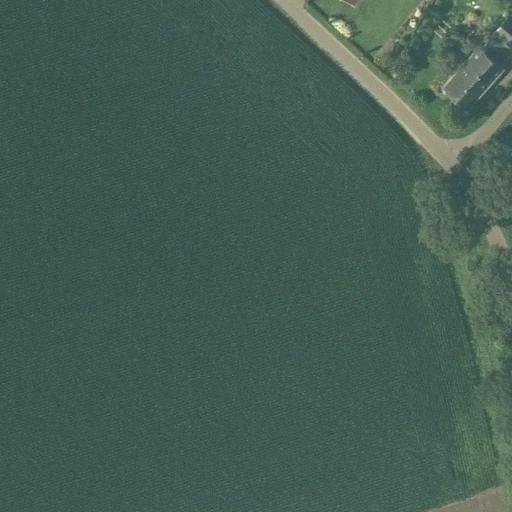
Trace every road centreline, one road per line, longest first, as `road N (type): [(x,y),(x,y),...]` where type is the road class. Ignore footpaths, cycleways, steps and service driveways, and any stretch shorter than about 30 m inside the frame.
road 1 (unclassified): [(447,163),(272,0)]
road 2 (unclassified): [(511,317),(496,252),(447,163)]
